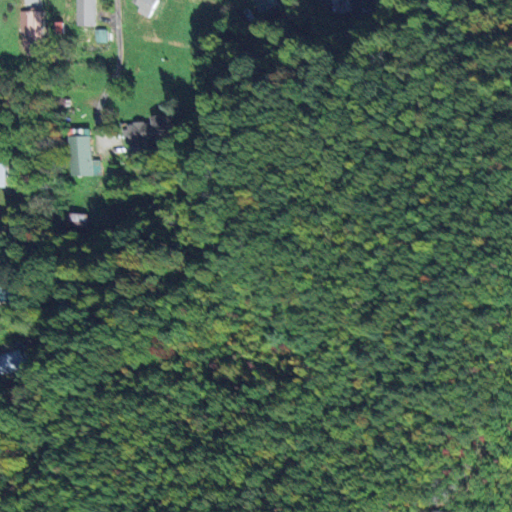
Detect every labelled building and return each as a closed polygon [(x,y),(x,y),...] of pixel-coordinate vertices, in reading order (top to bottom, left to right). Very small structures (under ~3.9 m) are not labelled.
[(74,0),(74,27),(93,27),(93,0),(74,0)] [(132,0),(129,6),(145,17),(156,0),(132,0)] [(249,0),(259,20),(278,12),(272,0),(249,0)] [(329,0),(334,13),(379,0),(329,0)] [(40,12),(20,12),(20,56),(41,56),(40,12)] [(53,35),(61,36),(62,23),(53,23),(53,35)] [(169,143),(164,115),(149,117),(150,121),(122,127),(127,154),(143,150),(143,148),(169,143)] [(69,177),(97,176),(96,160),(89,160),(89,135),(68,136),(69,177)] [(0,372),(19,367),(14,350),(0,354),(0,372)]
